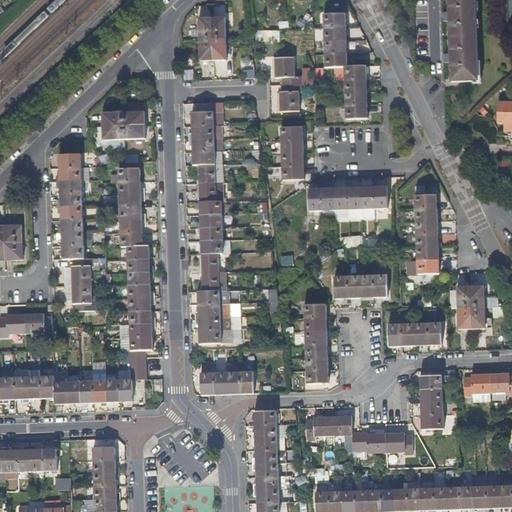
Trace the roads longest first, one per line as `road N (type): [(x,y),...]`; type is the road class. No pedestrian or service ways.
road 1 (residential): [(184,406),(167,94)]
road 2 (residential): [(0,185),(157,33)]
road 3 (residential): [(210,434),(248,404),(362,392)]
road 4 (residential): [(362,392),(407,364),(511,359)]
road 5 (residential): [(442,151),(511,272)]
road 6 (residential): [(0,428),(136,421)]
